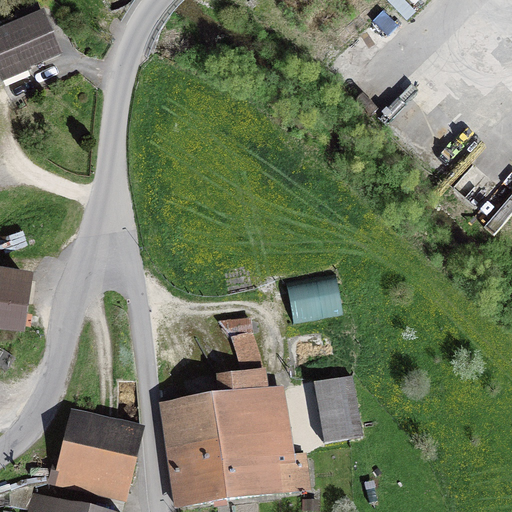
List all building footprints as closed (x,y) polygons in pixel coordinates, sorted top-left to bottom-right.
[(27,66),(59,52),(44,15),(0,33),(0,74),(25,64),(27,69),(27,66)] [(0,326),(20,330),(27,280),(0,275),(0,326)] [(219,323),(231,339),(252,333),(250,320),(219,323)] [(0,348),(0,367),(6,371),(14,359),(0,349),(0,348)] [(278,491),(307,488),(302,456),(290,457),(279,389),(263,391),(260,374),(220,380),(222,397),(162,406),(177,507),(279,493),(278,491)] [(362,438),(351,377),(313,383),(324,444),(362,438)] [(128,490),(142,433),(71,415),(57,472),(99,483),(96,494),(110,497),(112,486),(128,490)] [(98,511),(55,501),(51,511),(98,511)]
